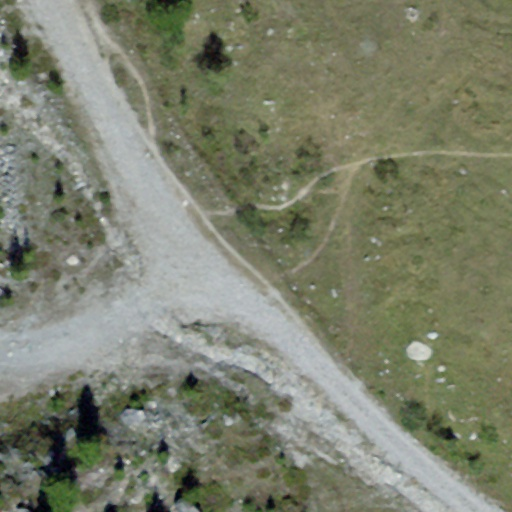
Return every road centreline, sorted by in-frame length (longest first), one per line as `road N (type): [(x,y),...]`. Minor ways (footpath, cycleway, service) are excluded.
road 1 (track): [(48,0),(81,71),(211,280),(478,511)]
road 2 (track): [(211,280),(73,340),(0,350)]
